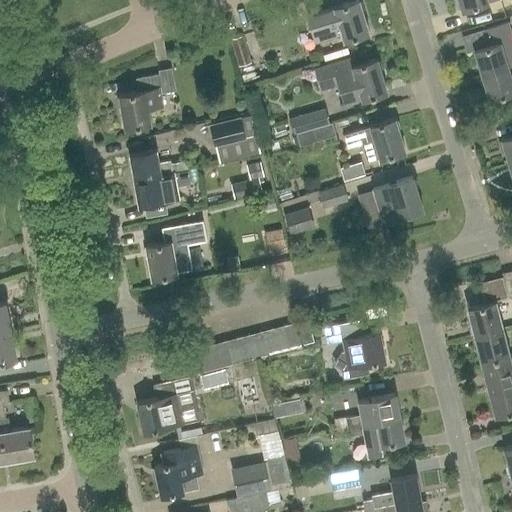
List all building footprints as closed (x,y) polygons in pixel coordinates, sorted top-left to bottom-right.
[(334,6),(307,15),(315,41),(342,34),(343,38),(368,31),(358,0),(349,0),(333,5),(334,6)] [(459,0),(462,8),(489,0),(459,0)] [(511,35),(507,20),(484,27),(489,44),(474,48),(481,73),(511,63),(511,35)] [(244,34),(231,37),(239,65),(252,61),(250,55),(244,34)] [(321,89),(341,83),(347,101),(361,97),(361,98),(386,90),(376,56),(352,64),(350,57),(315,68),(321,89)] [(511,63),(481,73),(489,98),(511,90),(511,82),(507,67),(511,65),(511,63)] [(151,123),(149,109),(165,106),(163,92),(176,90),(172,67),(159,69),(160,73),(137,77),(139,91),(120,94),(126,127),(151,123)] [(326,107),(290,117),(295,132),(330,122),(326,107)] [(348,147),(362,142),(368,161),(380,157),(380,158),(405,150),(394,116),(369,124),(370,125),(355,129),(343,132),(348,147)] [(219,162),(260,152),(256,136),(246,139),(241,117),(208,125),(214,147),(215,147),(219,162)] [(333,122),(297,132),(301,145),(337,135),(333,122)] [(511,134),(501,138),(509,163),(511,161),(511,134)] [(134,177),(189,168),(187,160),(172,163),(172,159),(159,161),(157,149),(130,154),(134,177)] [(231,184),(235,199),(268,190),(260,161),(246,165),(250,178),(231,184)] [(166,200),(164,189),(192,184),(189,168),(134,177),(139,205),(166,200)] [(398,216),(423,208),(412,175),(388,182),(388,184),(373,188),(383,220),(397,215),(398,216)] [(343,183),(319,190),(324,207),(348,200),(343,183)] [(288,210),(313,202),(310,195),(286,202),(288,210)] [(308,206),(285,213),(291,233),(315,226),(308,206)] [(177,271),(190,268),(186,243),(206,240),(203,220),(163,227),(165,240),(146,243),(152,278),(177,274),(177,271)] [(282,228),(265,231),(269,249),(286,246),(282,228)] [(511,294),(511,269),(501,272),(507,296),(511,294)] [(0,331),(13,329),(7,300),(0,301),(0,331)] [(468,307),(474,334),(502,327),(496,300),(468,307)] [(305,342),(314,339),(308,317),(299,320),(305,342)] [(343,340),(345,352),(342,353),(333,363),(342,367),(343,375),(367,371),(366,363),(385,359),(380,329),(362,333),(360,319),(324,326),(328,343),(343,340)] [(296,321),(284,324),(290,347),(302,344),(296,321)] [(284,324),(273,327),(279,350),(290,347),(284,324)] [(273,327),(261,330),(267,354),(279,350),(273,327)] [(509,353),(502,327),(474,334),(481,360),(509,353)] [(13,329),(0,331),(0,361),(19,358),(13,329)] [(261,330),(249,333),(255,357),(267,354),(261,330)] [(237,336),(244,360),(255,357),(249,333),(237,336)] [(237,336),(226,339),(232,363),(244,360),(237,336)] [(226,339),(214,343),(220,366),(232,363),(226,339)] [(214,343),(202,346),(209,369),(220,366),(214,343)] [(197,372),(209,369),(202,346),(191,349),(197,372)] [(511,380),(511,364),(509,353),(481,360),(488,387),(511,380)] [(162,382),(164,394),(137,400),(144,430),(183,422),(176,391),(193,387),(192,376),(162,382)] [(511,380),(488,387),(495,415),(511,410),(511,380)] [(0,420),(6,459),(35,454),(30,425),(11,428),(9,417),(7,417),(4,403),(10,402),(8,389),(0,390),(0,420)] [(347,425),(400,415),(395,392),(358,399),(360,414),(345,417),(347,425)] [(303,395),(277,401),(280,412),(306,406),(303,395)] [(349,436),(364,433),(367,447),(370,449),(380,447),(380,443),(404,439),(400,415),(347,425),(349,436)] [(275,419),(248,425),(251,436),(277,430),(275,419)] [(298,450),(295,436),(284,438),(287,452),(298,450)] [(183,489),(194,487),(192,475),(203,473),(197,444),(163,451),(165,461),(154,463),(161,494),(183,489)] [(511,472),(511,444),(503,446),(510,473),(511,472)] [(268,461),(264,462),(270,490),(291,485),(283,455),(267,458),(268,461)] [(264,462),(233,469),(239,496),(270,490),(264,462)] [(331,473),(334,489),(361,484),(358,468),(331,473)] [(364,500),(365,506),(421,496),(416,473),(391,477),(394,490),(372,494),(373,498),(364,500)] [(230,511),(250,511),(282,505),(278,488),(228,499),(230,511)] [(428,511),(427,505),(422,506),(421,496),(365,506),(365,511),(428,511)]
